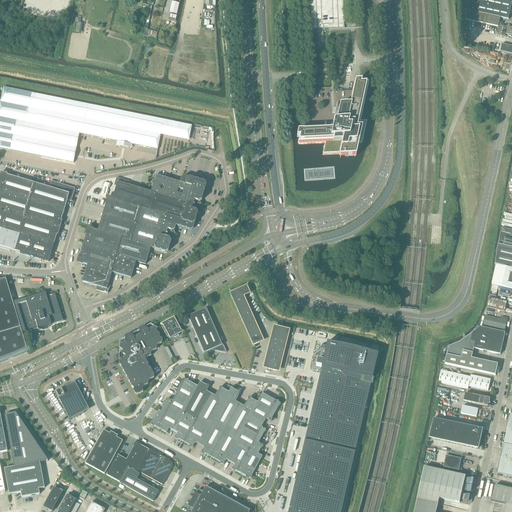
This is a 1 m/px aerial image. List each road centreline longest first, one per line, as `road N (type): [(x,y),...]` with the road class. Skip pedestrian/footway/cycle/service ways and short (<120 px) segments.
road 1 (unclassified): [(65,266),(88,176),(195,149),(224,161),(223,197),(198,236),(116,298),(79,308)]
road 2 (unclassified): [(132,429),(181,367),(284,385),(290,403),(265,491),(246,494),(188,462)]
road 3 (unclassified): [(341,305),(424,318),(457,304),(511,87)]
road 4 (tertiary): [(287,247),(356,224),(388,189),(400,123),(396,0)]
road 5 (tertiary): [(389,0),(390,141),(378,180),(347,213),(284,230)]
road 6 (track): [(223,0),(247,199),(235,223),(207,222)]
road 7 (secondary): [(245,0),(270,234)]
road 8 (secondary): [(284,230),(261,0)]
road 9 (secondary): [(270,234),(88,337)]
road 10 (secondary): [(92,348),(274,250)]
road 11 (unclassified): [(478,511),(511,367)]
road 12 (unknown): [(278,511),(305,408),(302,395),(288,389)]
